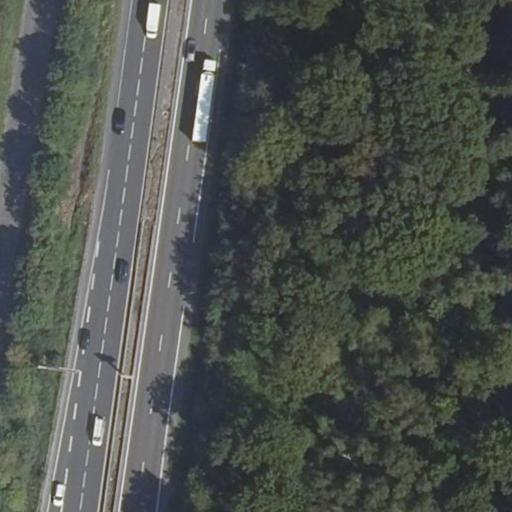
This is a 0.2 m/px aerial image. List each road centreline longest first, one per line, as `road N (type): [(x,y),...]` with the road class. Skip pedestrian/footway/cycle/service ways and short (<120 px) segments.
road 1 (trunk): [(147,0),(71,511)]
road 2 (trunk): [(134,511),(208,0)]
road 3 (unclassified): [(35,0),(0,214)]
